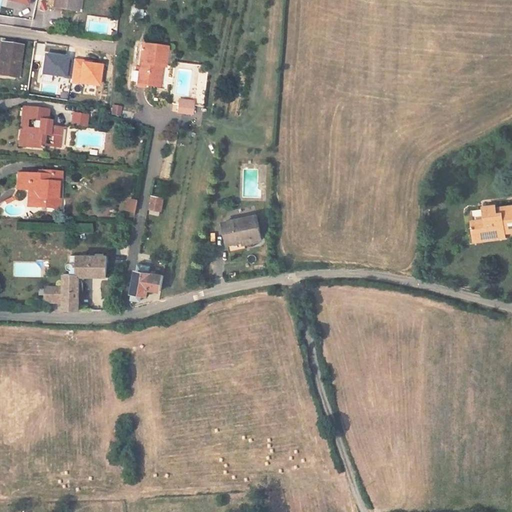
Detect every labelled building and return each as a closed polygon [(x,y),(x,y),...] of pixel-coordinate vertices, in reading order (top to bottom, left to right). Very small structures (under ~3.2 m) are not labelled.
[(76,11),(78,0),(54,0),(53,8),(76,11)] [(10,63),(12,44),(0,42),(0,74),(4,75),(7,62),(10,63)] [(164,66),(166,47),(143,43),(137,84),(137,85),(155,87),(158,66),(163,66),(164,66)] [(69,58),(46,54),(43,73),(66,77),(69,58)] [(86,61),(75,59),(72,83),(82,84),(101,86),(103,65),(86,62),(86,61)] [(194,101),(180,99),(178,112),(193,113),(194,101)] [(53,146),(55,126),(44,125),(38,124),(38,119),(40,119),(41,107),(17,106),(16,117),(26,117),(25,127),(19,127),(17,145),(36,147),(37,134),(45,134),(44,145),(53,146)] [(78,125),(79,114),(64,112),(62,123),(78,125)] [(49,197),(50,182),(45,182),(45,171),(25,170),(25,174),(3,173),(2,188),(18,189),(22,189),(26,194),(25,205),(43,206),(43,197),(49,197)] [(25,205),(26,194),(22,189),(18,189),(17,205),(25,205)] [(160,211),(162,202),(164,202),(165,200),(152,198),(150,209),(160,211)] [(135,211),(137,201),(125,199),(123,209),(135,211)] [(511,205),(493,207),(493,204),(481,205),(482,218),(469,219),(471,236),(511,231),(511,205)] [(256,233),(252,210),(218,215),(222,236),(238,233),(238,237),(256,233)] [(102,274),(103,256),(69,257),(69,264),(67,264),(66,265),(65,267),(65,268),(66,269),(66,270),(68,271),(68,275),(62,275),(62,288),(61,302),(61,309),(77,310),(79,275),(102,275),(102,274)] [(149,273),(150,267),(140,265),(138,272),(149,273)] [(160,291),(163,276),(149,273),(138,272),(134,271),(130,293),(139,295),(144,296),(146,289),(160,291)] [(61,302),(62,288),(43,287),(42,298),(47,299),(47,301),(61,302)] [(139,295),(130,293),(129,300),(138,302),(139,295)]
